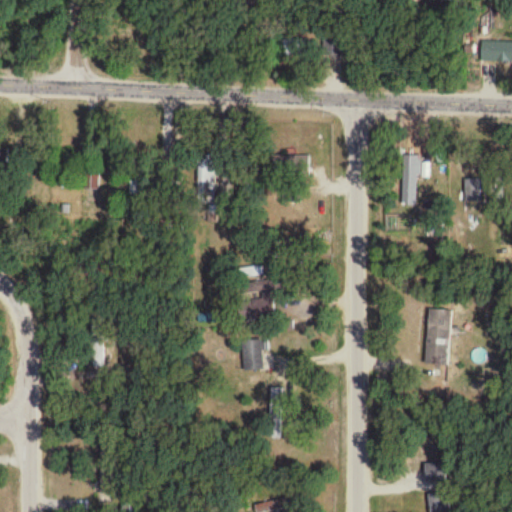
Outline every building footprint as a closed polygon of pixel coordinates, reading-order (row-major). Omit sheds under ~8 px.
[(511,43),(481,44),(481,65),(511,65),(511,43)] [(308,158),(270,158),(270,180),(308,180),(308,158)] [(216,201),(216,160),(199,160),(199,201),(216,201)] [(468,203),(481,203),(481,183),(468,183),(468,203)] [(427,312),(426,366),(450,367),(452,313),(427,312)] [(94,340),(94,369),(105,369),(105,340),(94,340)] [(264,373),(264,343),(243,343),(243,373),(264,373)] [(426,468),(428,481),(444,480),(443,467),(426,468)] [(293,511),(292,500),(256,505),(257,511),(293,511)]
